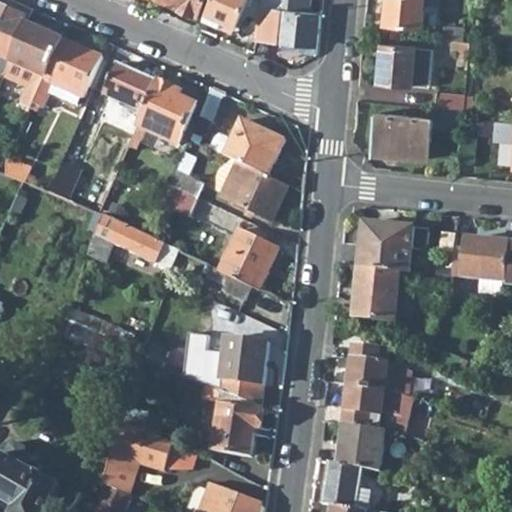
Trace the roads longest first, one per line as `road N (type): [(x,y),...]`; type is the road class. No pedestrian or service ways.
road 1 (residential): [(329,179),(290,511)]
road 2 (residential): [(77,0),(334,109)]
road 3 (residential): [(511,202),(329,179)]
